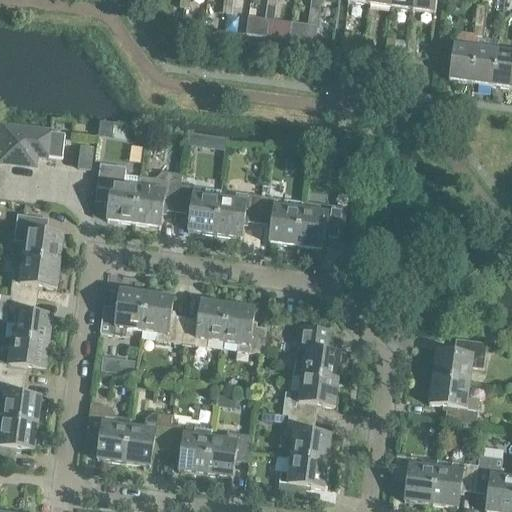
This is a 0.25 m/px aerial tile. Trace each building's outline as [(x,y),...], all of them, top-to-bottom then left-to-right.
[(188,10),(189,0),(180,0),(179,9),(188,10)] [(311,0),(310,12),(319,13),(320,0),(311,0)] [(392,0),(370,0),(369,7),(391,9),(392,0)] [(413,0),(392,0),(391,9),(412,12),(413,0)] [(436,0),(413,0),(412,12),(435,15),(436,0)] [(231,16),(233,2),(224,1),(222,15),(231,16)] [(274,22),(276,7),(267,6),(265,21),(269,21),(274,22)] [(477,8),(475,23),(484,24),(486,9),(477,8)] [(317,28),(319,13),(310,12),(308,27),(317,28)] [(246,36),(254,38),(256,21),(248,20),(246,36)] [(482,39),(484,24),(475,23),(473,38),(482,39)] [(351,51),(353,36),(344,35),(342,50),(351,51)] [(365,38),(363,53),(372,54),(374,39),(365,38)] [(395,42),(387,40),(385,55),(393,57),(395,42)] [(408,43),(406,58),(415,59),(417,44),(408,43)] [(449,83),(471,86),(476,50),(453,47),(449,83)] [(471,86),(492,89),(497,53),(476,50),(471,86)] [(492,89),(511,91),(511,55),(497,53),(492,89)] [(436,73),(445,75),(447,65),(437,64),(436,73)] [(115,127),(101,124),(99,138),(113,139),(115,127)] [(0,154),(0,163),(35,168),(36,157),(48,159),(51,134),(3,129),(0,154)] [(187,148),(201,150),(203,139),(189,137),(187,148)] [(94,150),(81,149),(78,171),(91,173),(94,150)] [(107,224),(134,227),(141,179),(125,177),(126,170),(100,167),(96,200),(110,202),(107,224)] [(141,179),(139,190),(134,227),(160,231),(163,209),(178,211),(181,188),(182,178),(161,176),(155,181),(141,179)] [(216,238),(221,201),(222,194),(181,188),(178,211),(191,213),(188,235),(216,238)] [(235,203),(221,201),(216,238),(242,242),(244,221),(259,223),(262,199),(236,196),(235,203)] [(287,203),(262,199),(259,223),(272,224),(269,246),(297,250),(302,213),(286,210),(287,203)] [(303,205),(302,213),(297,250),(323,253),(324,245),(338,247),(343,210),(303,205)] [(25,245),(23,260),(60,264),(64,237),(42,234),(44,221),(18,218),(13,243),(25,245)] [(13,274),(10,299),(33,302),(35,288),(56,291),(60,264),(23,260),(21,275),(13,274)] [(127,331),(142,334),(148,296),(120,293),(117,314),(103,312),(100,335),(100,336),(126,339),(127,331)] [(174,300),(148,296),(142,334),(157,336),(156,343),(181,347),(185,323),(171,321),(174,300)] [(33,302),(10,299),(2,298),(0,314),(0,322),(6,325),(8,326),(6,339),(12,340),(49,345),(53,318),(31,316),(33,302)] [(185,323),(181,347),(222,353),(223,345),(228,308),(202,304),(199,325),(185,323)] [(255,311),(228,308),(223,345),(238,347),(237,354),(263,358),(266,335),(252,333),(255,311)] [(302,378),(302,379),(339,383),(342,356),(321,354),(324,333),(300,330),(294,377),(302,378)] [(0,357),(0,380),(22,383),(24,369),(45,372),(49,345),(12,340),(10,356),(2,355),(0,357)] [(436,353),(433,379),(470,384),(472,369),(484,370),(487,344),(459,341),(458,356),(436,353)] [(335,410),(339,383),(302,379),(300,394),(292,393),(285,396),(283,418),(285,418),(288,419),(312,422),(314,407),(335,410)] [(468,399),(470,384),(433,379),(430,407),(451,409),(449,423),(477,427),(480,401),(468,399)] [(0,407),(3,407),(1,422),(38,427),(42,400),(20,397),(22,383),(0,380),(0,407)] [(97,462),(125,466),(130,429),(131,422),(115,420),(115,419),(110,410),(91,408),(86,439),(100,441),(97,462)] [(262,415),(261,424),(284,427),(285,418),(283,418),(262,415)] [(168,450),(171,426),(172,418),(155,416),(146,423),(145,431),(130,429),(125,466),(151,469),(154,448),(168,450)] [(310,435),(312,422),(288,419),(285,444),(293,445),(291,460),(328,465),(331,437),(310,435)] [(34,454),(38,427),(1,422),(0,429),(0,464),(11,466),(13,451),(34,454)] [(179,473),(206,477),(211,440),(213,432),(171,426),(168,450),(182,452),(179,473)] [(226,442),(211,440),(206,477),(233,481),(235,459),(249,461),(253,438),(227,434),(226,442)] [(404,504),(431,508),(436,470),(422,468),(423,461),(397,457),(394,481),(407,483),(404,504)] [(486,511),(511,511),(511,479),(503,479),(504,471),(502,471),(504,461),(480,458),(479,468),(475,492),(489,493),(486,511)] [(324,491),(328,465),(291,460),(289,475),(281,474),(278,500),(301,503),(303,488),(324,491)] [(461,490),(475,492),(479,468),(453,464),(437,463),(436,470),(431,508),(458,511),(461,490)]
